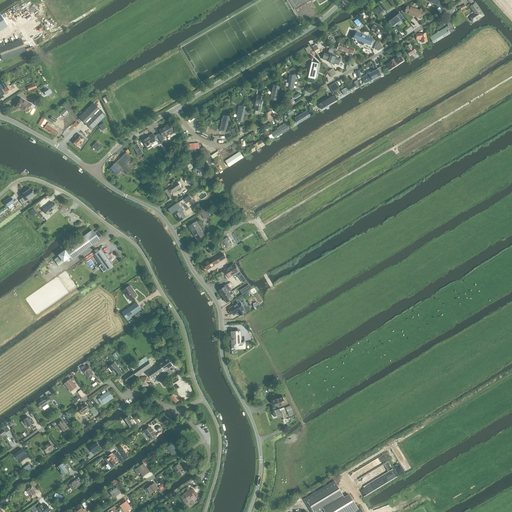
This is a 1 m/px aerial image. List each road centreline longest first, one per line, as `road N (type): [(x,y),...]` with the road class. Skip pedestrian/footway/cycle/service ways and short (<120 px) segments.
road 1 (unclassified): [(248,511),(260,472),(258,437),(223,362),(215,301),(158,212),(92,172)]
road 2 (unclassified): [(202,398),(180,322),(132,243),(35,179),(0,195)]
road 3 (unclassified): [(92,172),(126,136),(293,39),(340,0)]
road 4 (track): [(284,511),(511,374)]
road 5 (track): [(303,497),(292,457),(304,426),(249,319),(220,321)]
road 6 (residential): [(0,458),(110,382),(124,399),(135,391),(166,407)]
road 7 (residential): [(21,511),(166,407)]
road 8 (residential): [(103,511),(203,441)]
